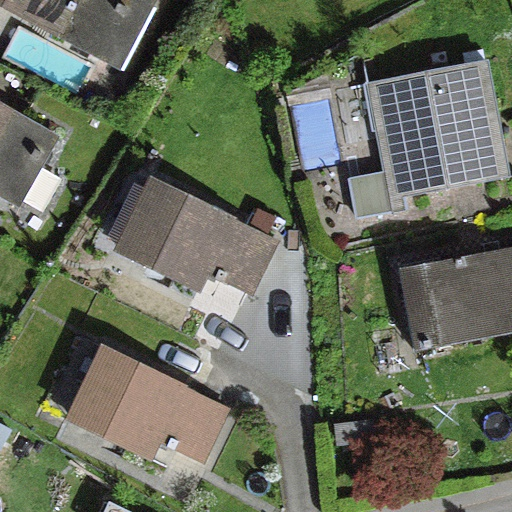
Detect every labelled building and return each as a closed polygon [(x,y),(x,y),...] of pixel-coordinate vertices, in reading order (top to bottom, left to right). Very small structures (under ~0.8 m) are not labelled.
[(0,0),(0,9),(93,59),(124,0),(0,0)] [(501,178),(491,128),(479,63),(375,82),(392,171),(344,180),(352,220),(401,211),(399,198),(501,178)] [(0,108),(0,200),(10,206),(50,136),(0,108)] [(200,274),(243,294),(269,241),(154,184),(118,256),(192,292),(200,274)] [(511,247),(393,270),(409,353),(511,333),(511,247)] [(152,442),(195,462),(220,409),(178,389),(178,387),(106,352),(70,425),(143,460),(152,442)] [(365,441),(362,422),(333,426),(335,445),(365,441)]
